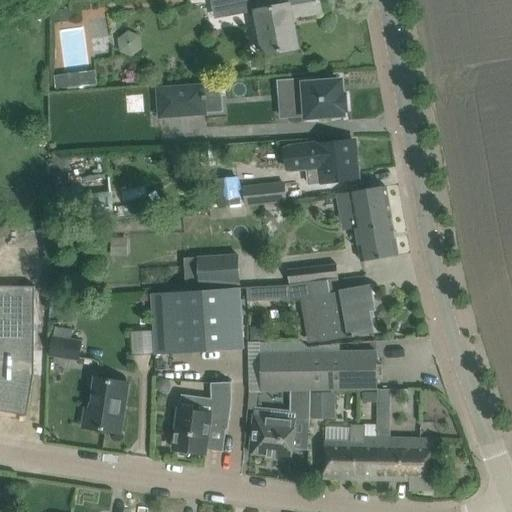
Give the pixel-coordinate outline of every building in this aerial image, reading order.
[(211,0),(212,2),(222,0),(227,0),(231,16),(256,10),(265,54),(279,51),(299,47),(293,17),(322,12),(319,0),(288,0),(289,4),(276,6),(274,0),(211,0)] [(67,10),(53,11),(54,24),(68,22),(67,10)] [(131,54),(140,48),(139,36),(128,32),(119,39),(121,50),(131,54)] [(97,71),(56,77),(57,90),(99,84),(97,71)] [(295,106),(297,106),(307,105),(308,117),(344,114),(343,109),(348,109),(347,95),(342,96),(341,81),(320,83),(319,77),(277,80),(279,95),(286,95),(286,97),(287,99),(287,101),(289,103),(290,104),(292,105),(295,106)] [(205,101),(209,97),(222,96),(221,84),(159,89),(161,116),(206,113),(205,101)] [(304,147),(307,167),(309,184),(322,182),(322,183),(358,178),(353,141),(304,147)] [(220,142),(208,144),(208,148),(209,158),(210,162),(222,160),(221,150),(220,144),(220,142)] [(54,155),(55,226),(69,226),(69,198),(71,198),(70,154),(54,155)] [(245,188),(240,189),(239,177),(217,179),(218,181),(209,182),(211,194),(210,194),(210,195),(206,196),(207,202),(212,201),(213,209),(220,208),(220,209),(247,205),(247,204),(286,200),(284,183),(245,188)] [(386,186),(366,189),(338,194),(343,225),(356,223),(363,261),(398,255),(386,186)] [(114,190),(75,192),(76,213),(115,212),(114,190)] [(124,238),(110,238),(111,257),(124,256),(124,238)] [(198,257),(200,288),(241,285),(239,254),(198,257)] [(288,272),(290,285),(322,282),(341,279),(338,264),(288,272)] [(290,285),(292,294),(293,302),(301,300),(309,344),(374,332),(370,310),(375,309),(371,285),(336,292),(336,293),(325,295),(322,282),(290,285)] [(0,411),(28,416),(35,372),(35,290),(35,287),(11,286),(5,286),(0,286),(0,411)] [(152,293),(156,354),(244,349),(240,288),(152,293)] [(51,300),(49,300),(50,313),(51,313),(78,312),(77,299),(51,300)] [(50,353),(80,360),(84,342),(71,339),(72,330),(56,327),(50,353)] [(260,328),(251,328),(251,342),(265,341),(265,335),(260,328)] [(295,390),(295,391),(311,391),(311,389),(377,388),(377,351),(261,353),(261,343),(249,343),(249,390),(295,390)] [(128,382),(107,379),(96,378),(88,427),(120,432),(128,382)] [(169,389),(170,385),(167,381),(162,380),(158,383),(158,388),(161,392),(165,392),(169,389)] [(181,454),(189,455),(192,451),(206,453),(210,426),(229,429),(232,401),(232,382),(211,383),(212,399),(211,405),(198,403),(197,411),(180,409),(174,449),(179,450),(181,454)] [(295,396),(293,396),(293,414),(311,413),(311,393),(311,391),(295,391),(295,396)] [(311,393),(311,413),(312,420),(326,419),(325,392),(311,393)] [(254,419),(250,453),(266,455),(266,458),(292,461),(296,418),(270,415),(270,421),(254,419)] [(324,478),(376,480),(377,437),(377,426),(352,426),(352,442),(325,441),(324,478)] [(377,437),(376,480),(411,480),(410,489),(433,490),(435,439),(377,437)]
